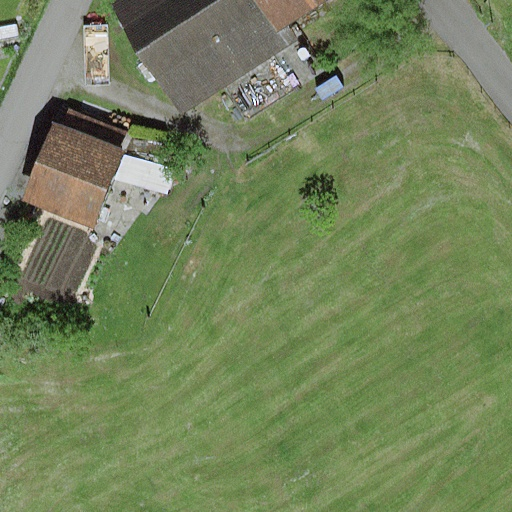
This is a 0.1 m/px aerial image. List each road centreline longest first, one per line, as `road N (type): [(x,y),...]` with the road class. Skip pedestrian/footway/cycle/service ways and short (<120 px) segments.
road 1 (residential): [(0,157),(72,0)]
road 2 (residential): [(511,97),(428,0)]
